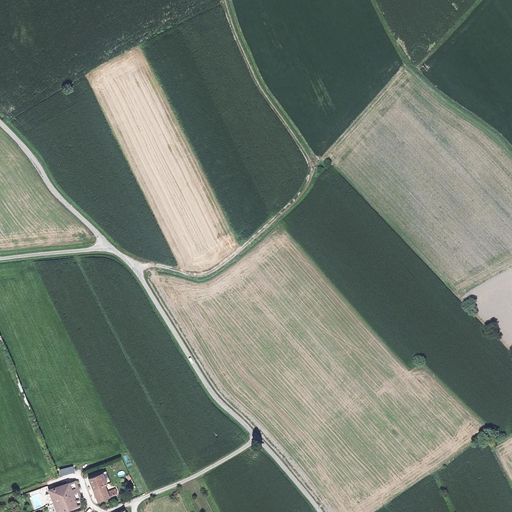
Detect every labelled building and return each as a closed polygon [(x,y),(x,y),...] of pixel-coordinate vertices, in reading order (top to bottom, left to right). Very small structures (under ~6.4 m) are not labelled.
[(0,346),(14,380),(52,475),(55,474),(3,348),(0,339),(0,346)] [(57,472),(58,475),(72,472),(70,465),(56,469),(57,472)] [(89,478),(93,488),(103,484),(109,482),(107,476),(103,477),(102,473),(89,478)] [(48,489),(49,493),(53,503),(56,511),(81,503),(74,480),(48,489)] [(103,484),(93,488),(97,500),(116,492),(115,488),(106,491),(103,484)] [(49,504),(53,503),(49,493),(45,494),(49,504)]
